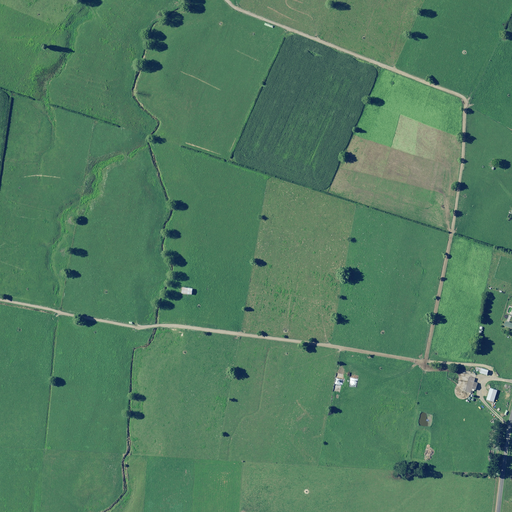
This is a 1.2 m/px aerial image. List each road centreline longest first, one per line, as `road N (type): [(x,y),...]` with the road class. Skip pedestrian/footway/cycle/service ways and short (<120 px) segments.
road 1 (track): [(424,362),(466,101),(223,0)]
road 2 (track): [(424,362),(134,328),(0,303)]
